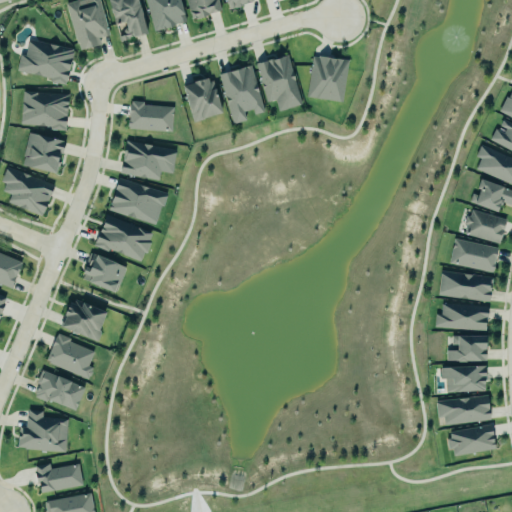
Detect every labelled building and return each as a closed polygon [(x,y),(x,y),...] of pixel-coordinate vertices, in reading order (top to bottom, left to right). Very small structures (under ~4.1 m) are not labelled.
[(62,2),(69,0),(95,0),(105,33),(95,36),(97,43),(76,48),(75,42),(73,43),(62,2)] [(105,0),(133,0),(143,32),(130,36),(130,35),(125,36),(125,37),(116,39),(105,0)] [(182,20),(176,0),(142,0),(151,29),(182,20)] [(181,0),(214,0),(217,9),(205,12),(205,13),(187,18),(181,0)] [(223,0),(226,8),(239,4),(239,2),(245,0),(223,0)] [(61,83),(63,80),(70,51),(68,51),(69,48),(25,38),(22,55),(17,54),(13,68),(48,76),(47,80),(61,83)] [(252,62),(284,52),(299,103),(275,110),(271,98),(263,100),(252,62)] [(347,60),(311,56),(305,97),(341,102),(347,60)] [(215,73),(247,64),(260,110),(250,113),(248,108),(240,110),(242,118),(230,121),(215,73)] [(191,122),(221,114),(211,77),(181,85),(191,122)] [(16,123),(47,125),(47,127),(48,128),(61,129),(61,127),(62,126),(63,104),(64,104),(65,93),(19,90),(16,123)] [(495,109),(511,117),(511,92),(507,90),(505,95),(503,94),(495,109)] [(127,129),(171,131),(172,105),(128,104),(127,129)] [(485,139),(511,152),(511,123),(499,117),(495,124),(502,127),(500,131),(491,126),(485,139)] [(24,131),(18,155),(20,155),(18,164),(51,172),(52,164),(54,164),(57,152),(58,152),(60,142),(58,139),(24,131)] [(122,139),(172,149),(169,163),(170,164),(168,172),(156,170),(155,179),(116,172),(120,148),(122,139)] [(474,169),(511,184),(511,158),(479,145),(474,157),(478,159),(474,169)] [(0,169),(2,164),(50,184),(37,215),(4,201),(7,193),(0,189),(0,184),(1,182),(0,181),(0,169)] [(469,192),(467,199),(493,209),(495,202),(497,203),(498,200),(508,203),(511,193),(511,190),(500,186),(500,185),(476,176),(473,186),(476,187),(474,194),(469,192)] [(114,177),(163,192),(159,205),(157,204),(151,224),(105,209),(114,177)] [(468,208),(503,218),(496,242),(461,232),(464,224),(460,223),(463,214),(466,215),(468,208)] [(140,262),(151,233),(104,215),(93,245),(140,262)] [(450,237),(494,246),(491,260),(490,259),(490,262),(491,262),(490,269),(489,269),(488,271),(445,262),(449,244),(450,237)] [(79,280),(115,293),(124,266),(88,253),(79,280)] [(0,283),(8,287),(13,274),(13,273),(14,273),(17,264),(16,264),(17,261),(0,254),(0,283)] [(437,269),(488,275),(485,300),(434,294),(437,269)] [(71,298),(102,311),(94,329),(95,329),(97,332),(93,341),(55,325),(60,314),(59,314),(65,300),(69,302),(71,298)] [(433,314),(433,328),(485,330),(486,306),(439,304),(439,315),(433,314)] [(87,379),(92,368),(87,366),(93,350),(54,335),(44,362),(87,379)] [(484,336),(450,336),(450,347),(445,347),(445,361),(484,362),(484,336)] [(437,366),(445,366),(473,364),(481,364),(481,374),(480,375),(480,382),(480,383),(480,389),(442,391),(441,377),(437,378),(437,366)] [(31,396),(43,400),(44,398),(71,409),(81,387),(67,381),(67,380),(53,375),(38,369),(32,382),(35,383),(31,392),(32,393),(31,396)] [(432,400),(434,417),(440,416),(441,423),(487,418),(483,394),(432,400)] [(64,452),(66,419),(41,417),(41,412),(25,411),(25,428),(18,427),(17,449),(64,452)] [(494,449),(489,425),(445,433),(450,457),(494,449)] [(31,465),(45,462),(47,468),(74,462),(78,484),(36,492),(35,483),(33,483),(31,465)] [(43,511),(41,501),(87,492),(90,511),(43,511)]
